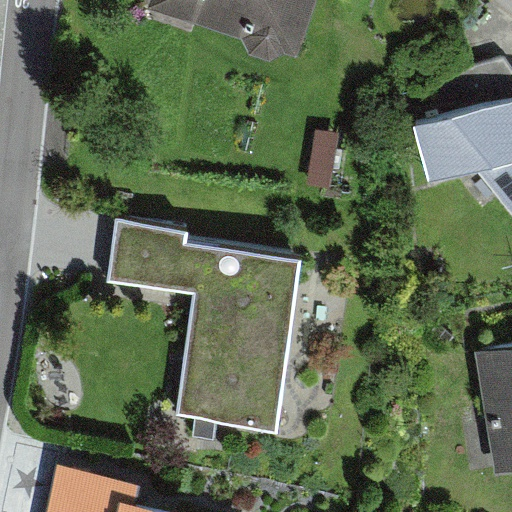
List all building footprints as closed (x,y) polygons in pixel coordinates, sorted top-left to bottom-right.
[(318,0),(152,0),(150,9),(243,39),(251,54),(271,60),(286,53),(299,57),(318,0)] [(511,212),(511,65),(506,58),(474,67),(419,110),(429,121),(415,126),(430,180),(477,170),(511,212)] [(277,427),(302,259),(187,242),(188,230),(118,220),(109,281),(196,294),(178,413),(277,427)] [(511,349),(477,355),(497,475),(511,472),(511,349)] [(143,483),(58,466),(48,511),(185,511),(139,502),(143,483)]
